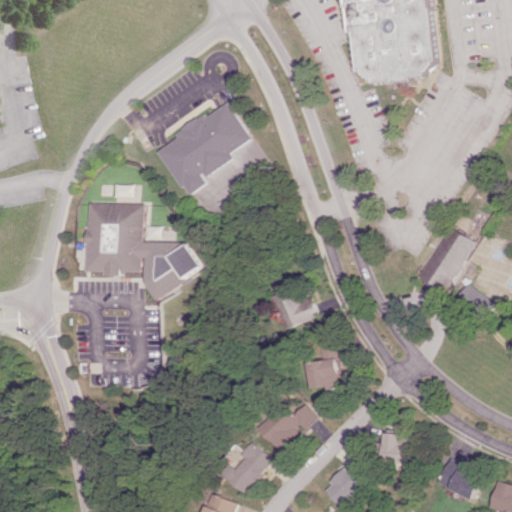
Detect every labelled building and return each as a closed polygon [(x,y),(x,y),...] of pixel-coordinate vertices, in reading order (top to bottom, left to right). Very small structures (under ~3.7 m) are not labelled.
[(435,0),(444,59),(440,60),(440,62),(434,70),(432,71),(433,74),(420,76),(420,79),(399,82),(399,79),(380,81),(379,77),(377,78),(369,72),(369,70),(365,70),(360,31),(356,32),(351,0),(435,0)] [(168,151),(187,136),(185,133),(191,128),(190,126),(203,117),(204,118),(212,112),(214,115),(233,100),(261,137),(240,152),(244,156),(218,176),(214,171),(212,173),(218,182),(203,193),(197,184),(194,186),(168,151)] [(99,202),(153,203),(153,241),(197,241),(197,243),(213,265),(167,297),(156,281),(156,256),(152,256),(152,271),(133,271),(133,274),(117,274),(117,270),(98,270),(98,243),(97,243),(97,229),(98,229),(99,202)] [(479,241),(453,225),(422,276),(448,291),(479,241)] [(461,303),(492,317),(500,299),(469,284),(461,303)] [(294,328),(326,316),(318,297),(307,301),(301,287),(281,295),(294,328)] [(317,388),(348,383),(341,342),(325,345),(327,359),(312,361),(317,388)] [(319,415),(299,394),(263,429),(283,450),(319,415)] [(417,462),(418,431),(392,431),(391,461),(417,462)] [(240,467),(235,463),(226,475),(251,492),(276,456),(257,442),(240,467)] [(377,477),(359,458),(328,488),(350,511),(358,502),(355,498),(377,477)] [(511,481),(506,480),(498,507),(511,511),(511,481)] [(211,511),(239,511),(243,501),(218,493),(211,511)]
